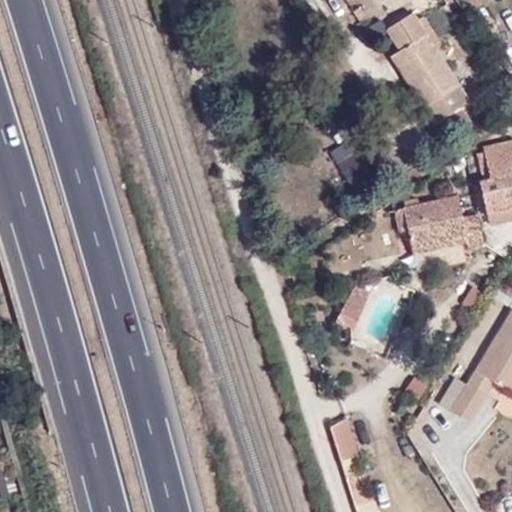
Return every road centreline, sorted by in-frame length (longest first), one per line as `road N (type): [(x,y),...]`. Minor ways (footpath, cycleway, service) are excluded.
road 1 (residential): [(181,0),(343,511)]
road 2 (motorway): [(174,511),(25,0)]
road 3 (motorway): [(0,128),(110,511)]
